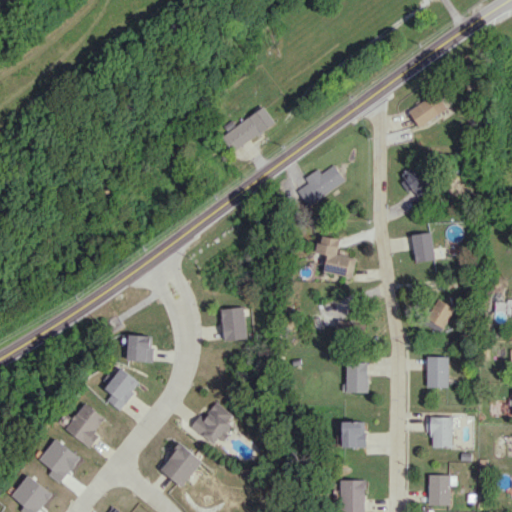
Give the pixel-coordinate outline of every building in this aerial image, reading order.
[(409,110),(419,127),(447,111),(436,93),(409,110)] [(275,122),(264,106),(220,135),(231,151),(275,122)] [(308,183),(299,187),(307,203),(346,182),(336,163),(320,172),(318,168),(304,176),(308,183)] [(417,196),(430,181),(413,165),(399,180),(417,196)] [(411,234),(415,261),(435,259),(431,231),(411,234)] [(324,272),(353,277),(356,257),(337,254),(340,238),(319,234),(316,252),(327,254),(324,272)] [(442,327),(454,308),(438,298),(426,317),(442,327)] [(511,318),(511,300),(495,300),(494,318),(511,318)] [(223,339),(246,339),(245,307),(222,307),(223,339)] [(152,361),(154,335),(129,334),(127,360),(152,361)] [(448,387),(448,356),(426,356),(426,386),(448,387)] [(346,391),(368,391),(368,361),(346,362),(346,391)] [(120,409),(141,381),(121,367),(105,388),(112,393),(107,400),(120,409)] [(94,431),(105,417),(85,402),(66,429),(90,447),(99,434),(94,431)] [(219,446),(232,424),(227,421),(232,412),(214,402),(205,418),(198,414),(189,430),(219,446)] [(432,447),(452,447),(453,416),(426,416),(426,433),(432,434),(432,447)] [(342,421),(342,446),(365,447),(366,421),(342,421)] [(159,467),(180,486),(202,461),(181,442),(159,467)] [(429,504),(450,504),(450,474),(428,474),(429,504)] [(358,511),(364,511),(365,479),(341,479),(340,511),(358,511)]
